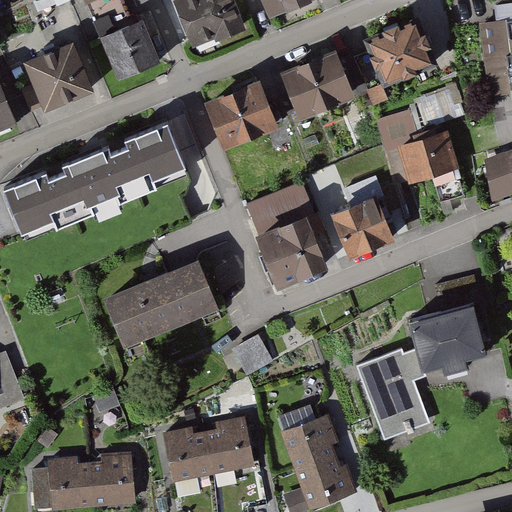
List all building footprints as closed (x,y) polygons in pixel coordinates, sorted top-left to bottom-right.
[(126,0),(72,0),(80,18),(127,0),(126,0)] [(228,0),(173,0),(170,2),(192,56),(243,35),(228,0)] [(257,0),(264,17),(310,0),(257,0)] [(511,21),(479,25),(488,100),(511,97),(511,21)] [(141,22),(96,41),(113,83),(159,65),(141,22)] [(360,46),(377,89),(424,70),(407,27),(360,46)] [(39,116),(88,97),(68,46),(18,65),(39,116)] [(334,55),(278,77),(298,125),(353,102),(334,55)] [(258,83),(201,106),(220,155),(278,132),(258,83)] [(0,134),(14,129),(0,94),(0,134)] [(169,120),(5,187),(25,235),(188,168),(169,120)] [(440,134),(387,152),(401,192),(453,174),(440,134)] [(511,141),(483,151),(495,193),(511,186),(511,141)] [(248,204),(262,238),(314,217),(301,183),(248,204)] [(326,221),(343,264),(393,244),(376,201),(326,221)] [(262,238),(281,287),(334,267),(314,217),(262,238)] [(196,264),(99,302),(120,355),(217,317),(196,264)] [(470,307),(405,329),(413,353),(420,376),(437,371),(440,380),(469,371),(466,364),(487,357),(470,307)] [(261,337),(233,351),(248,379),(275,364),(261,337)] [(401,351),(356,366),(382,443),(430,427),(415,382),(422,380),(420,376),(413,353),(402,356),(401,351)] [(0,412),(28,399),(6,353),(0,356),(0,412)] [(329,416),(279,435),(301,492),(285,498),(290,511),(310,511),(358,494),(329,416)] [(245,418),(160,435),(171,486),(255,469),(245,418)] [(47,471),(29,473),(33,511),(52,508),(52,511),(83,511),(134,506),(127,452),(46,461),(47,471)]
